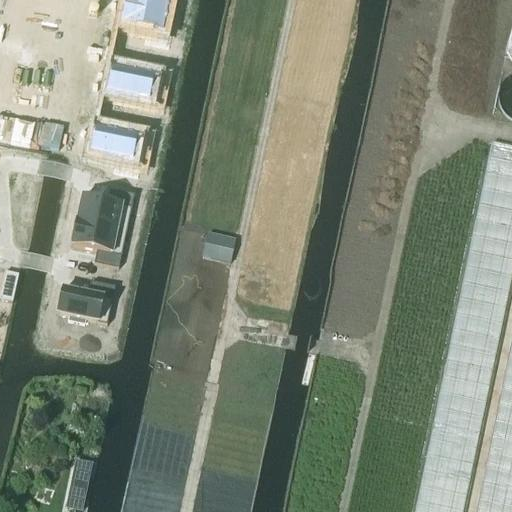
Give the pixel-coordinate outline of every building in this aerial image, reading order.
[(126,2),(126,3),(167,12),(169,0),(126,0),(126,2)] [(126,3),(121,28),(135,31),(142,32),(146,33),(144,46),(168,51),(171,38),(162,36),(167,12),(126,3)] [(108,76),(105,91),(108,91),(107,97),(157,107),(165,69),(140,64),(137,77),(133,76),(126,74),(112,71),(111,76),(108,76)] [(91,136),(88,151),(91,152),(90,157),(104,160),(111,162),(115,162),(113,175),(137,180),(145,142),(95,132),(94,137),(91,136)] [(511,149),(491,145),(414,511),(462,511),(511,273),(511,149)] [(75,224),(75,225),(126,235),(134,198),(109,193),(106,206),(81,201),(76,224),(75,224)] [(75,225),(70,249),(84,252),(92,254),(96,255),(93,267),(118,273),(126,235),(75,225)] [(207,236),(202,259),(230,265),(235,242),(207,236)] [(62,293),(56,318),(68,321),(68,325),(84,329),(85,324),(106,329),(114,291),(90,286),(87,298),(83,297),(75,296),(62,293)] [(1,289),(0,292),(0,303),(11,306),(15,292),(1,289)] [(511,511),(511,339),(476,511),(511,511)] [(74,463),(65,511),(67,511),(81,511),(91,467),(74,463)]
